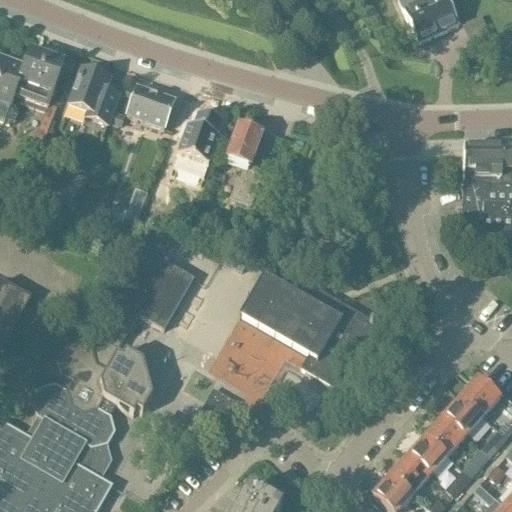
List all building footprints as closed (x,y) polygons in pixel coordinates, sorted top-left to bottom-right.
[(458,30),(444,0),(404,0),(397,3),(417,48),(458,30)] [(47,112),(63,66),(29,54),(24,70),(0,61),(0,126),(4,127),(10,128),(13,126),(16,122),(16,117),(14,113),(10,110),(14,100),(47,112)] [(81,72),(67,111),(85,117),(83,123),(90,125),(106,131),(118,99),(117,99),(105,94),(109,83),(98,79),(97,75),(87,72),(84,74),(81,72)] [(164,135),(174,105),(136,92),(126,122),(164,135)] [(39,157),(55,114),(47,112),(31,154),(39,157)] [(177,157),(176,159),(207,169),(207,168),(209,161),(216,140),(217,141),(217,139),(216,139),(221,125),(222,124),(197,115),(196,117),(197,117),(192,130),(187,128),(186,130),(187,130),(177,157)] [(115,118),(110,132),(120,135),(125,122),(115,118)] [(249,171),(261,137),(251,134),(250,130),(243,127),(239,129),(237,129),(225,163),(242,169),(230,202),(249,209),(261,175),(249,171)] [(45,145),(40,157),(50,161),(55,149),(45,145)] [(461,216),(461,223),(483,224),(482,239),(491,239),(491,255),(498,263),(511,263),(511,272),(511,149),(463,148),(463,156),(463,172),(462,191),(462,198),(462,210),(461,216)] [(162,198),(166,186),(155,182),(151,194),(162,198)] [(56,202),(52,214),(72,221),(80,199),(70,196),(66,206),(56,202)] [(101,211),(97,223),(105,225),(108,213),(101,211)] [(137,319),(163,334),(193,283),(148,256),(118,308),(126,313),(104,350),(91,354),(91,353),(78,346),(62,350),(55,363),(59,378),(60,379),(54,389),(53,389),(38,393),(30,406),(34,421),(36,422),(25,440),(0,425),(0,511),(99,511),(105,502),(111,491),(112,490),(83,473),(92,457),(91,453),(106,449),(114,436),(109,421),(109,420),(115,410),(132,420),(135,414),(141,418),(151,400),(142,365),(118,352),(137,319)] [(365,354),(379,330),(326,299),(317,294),(309,308),(261,280),(237,320),(306,360),(299,373),(332,392),(352,358),(355,359),(359,351),(365,354)] [(0,351),(18,321),(29,301),(0,284),(0,351)] [(499,403),(477,382),(459,402),(481,423),(499,403)] [(481,423),(459,402),(441,422),(464,442),(481,423)] [(219,418),(224,408),(215,403),(209,412),(219,418)] [(464,442),(441,422),(424,441),(446,461),(464,442)] [(174,440),(179,432),(170,426),(165,435),(174,440)] [(506,444),(511,437),(511,433),(505,427),(497,436),(506,444)] [(446,461),(424,441),(406,460),(429,481),(446,461)] [(488,464),(496,455),(487,447),(479,456),(488,464)] [(429,481),(406,460),(388,480),(411,501),(429,481)] [(471,483),(479,474),(470,466),(462,475),(471,483)] [(496,488),(504,479),(495,471),(487,480),(496,488)] [(400,511),(411,501),(388,480),(371,500),(384,511),(400,511)] [(453,503),(461,494),(453,486),(444,495),(453,503)] [(479,507),(487,498),(478,490),(470,499),(479,507)] [(279,511),(280,510),(247,491),(234,511),(279,511)] [(511,511),(511,499),(501,511),(502,511),(511,511)]
